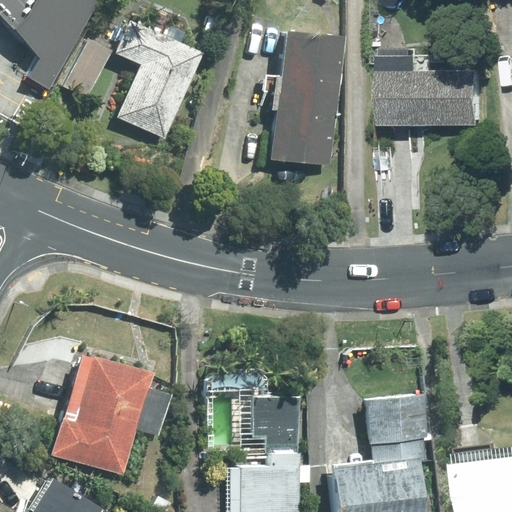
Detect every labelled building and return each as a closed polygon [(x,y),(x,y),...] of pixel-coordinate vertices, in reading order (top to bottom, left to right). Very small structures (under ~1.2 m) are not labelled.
[(0,0),(0,16),(41,57),(30,76),(48,86),(95,0),(0,0)] [(203,53),(131,21),(116,53),(142,65),(118,117),(165,138),(203,53)] [(267,74),(265,97),(279,99),(337,105),(345,37),(287,31),(282,76),(267,74)] [(112,51),(89,39),(65,85),(88,97),(112,51)] [(378,56),(375,56),(375,125),(474,124),(474,72),(427,72),(427,56),(413,56),(413,49),(378,49),(378,56)] [(331,165),(337,105),(279,99),(272,158),(331,165)] [(141,386),(144,369),(67,351),(42,456),(120,474),(130,431),(153,436),(164,391),(141,386)] [(322,466),(326,511),(413,511),(409,463),(423,462),(416,391),(359,396),(366,462),(322,466)] [(290,511),(291,482),(306,482),(306,465),(290,465),(290,449),(263,450),(263,467),(219,467),(219,511),(290,511)] [(511,511),(511,450),(456,456),(461,511),(511,511)] [(93,511),(97,506),(40,475),(18,511),(93,511)]
